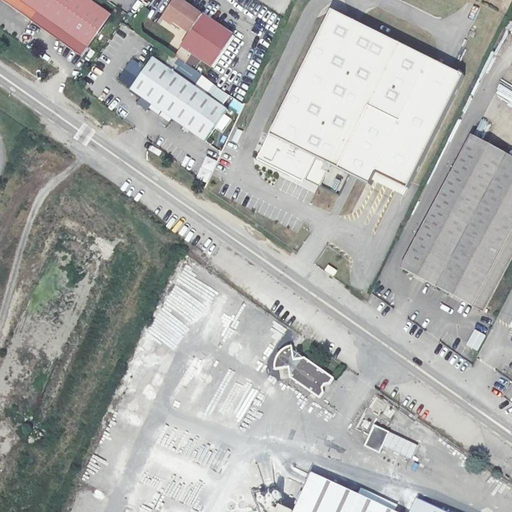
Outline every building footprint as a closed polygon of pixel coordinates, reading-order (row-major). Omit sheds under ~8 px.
[(2,0),(81,55),(110,15),(89,0),(2,0)] [(237,36),(185,0),(176,0),(162,21),(173,29),(177,24),(191,34),(181,48),(212,71),(237,36)] [(405,203),(466,76),(333,10),(259,161),(333,199),(344,173),(405,203)] [(131,90),(206,142),(229,111),(156,58),(131,90)] [(230,107),(240,111),(243,105),(233,100),(230,107)] [(511,264),(511,159),(474,140),(403,272),(485,317),(511,264)] [(196,178),(208,184),(218,161),(207,156),(196,178)] [(334,276),(337,270),(328,265),(325,271),(334,276)] [(511,288),(495,320),(511,329),(511,288)] [(466,346),(478,352),(486,335),(475,329),(466,346)] [(320,399),(334,378),(285,344),(267,369),(302,394),(305,389),(320,399)] [(372,440),(367,450),(383,458),(389,448),(414,463),(421,449),(395,434),(398,429),(381,420),(371,439),(372,440)] [(433,511),(414,503),(409,511),(375,511),(309,479),(293,511),(433,511)]
